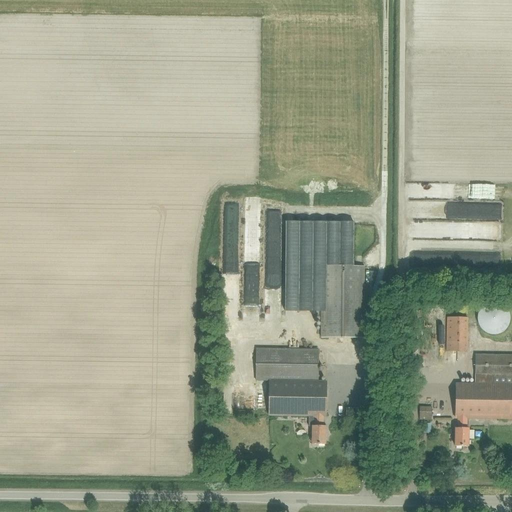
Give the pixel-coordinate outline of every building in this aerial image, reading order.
[(417,198),(444,198),(444,184),(417,184),(417,198)] [(285,312),(321,312),(321,266),(353,266),(353,223),(286,223),(285,312)] [(321,312),(321,338),(363,338),(364,266),(353,266),(321,266),(321,312)] [(495,335),(496,335),(498,334),(499,334),(501,333),(502,333),(503,332),(504,331),(505,330),(506,329),(507,328),(507,327),(508,326),(508,325),(509,324),(509,323),(509,321),(510,320),(510,318),(510,317),(509,315),(509,314),(509,313),(508,311),(507,310),(506,308),(505,307),(504,306),(503,305),(502,304),(501,304),(499,303),(498,303),(497,302),(495,302),(494,302),(493,302),(492,302),(489,302),(488,303),(487,303),(486,304),(484,305),(483,305),(482,306),(481,307),(480,309),(479,310),(478,311),(478,313),(477,314),(477,316),(477,317),(477,319),(477,320),(477,321),(477,323),(477,324),(478,325),(478,326),(479,327),(480,328),(480,329),(481,330),(482,331),(483,332),(485,333),(486,333),(487,334),(489,334),(490,335),(492,335),(493,335),(495,335)] [(468,352),(468,318),(446,318),(446,352),(468,352)] [(270,381),(318,382),(319,349),(256,348),(255,381),(270,382),(270,381)] [(511,419),(511,355),(476,355),(475,384),(456,384),(455,419),(458,419),(458,429),(455,429),(455,447),(468,447),(468,429),(466,429),(467,419),(511,419)] [(326,382),(318,382),(270,381),(270,382),(269,416),(309,416),(309,427),(312,427),(312,444),(325,445),(326,426),(323,426),(323,416),(326,416),(326,382)] [(431,418),(432,407),(420,407),(419,418),(431,418)] [(358,420),(358,408),(346,408),(346,420),(358,420)]
